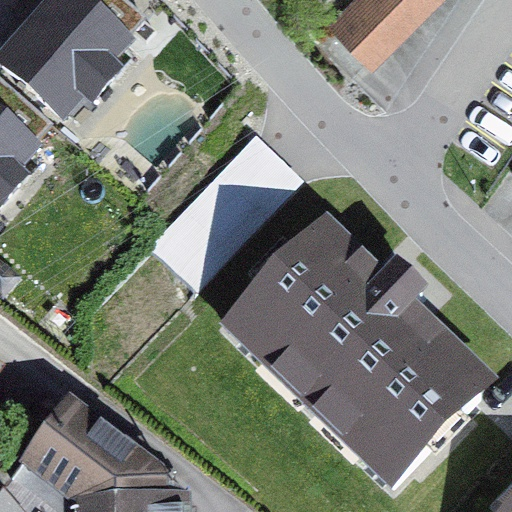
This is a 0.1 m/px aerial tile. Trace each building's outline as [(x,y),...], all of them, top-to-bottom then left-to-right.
[(375,0),(337,40),(379,80),(456,0),(375,0)] [(183,77),(108,12),(40,90),(114,155),(183,77)] [(88,182),(12,112),(0,124),(0,249),(14,262),(88,182)] [(199,288),(306,179),(259,133),(152,242),(199,288)] [(301,228),(218,316),(381,468),(464,381),(301,228)] [(181,511),(182,500),(56,404),(14,477),(58,511),(181,511)]
